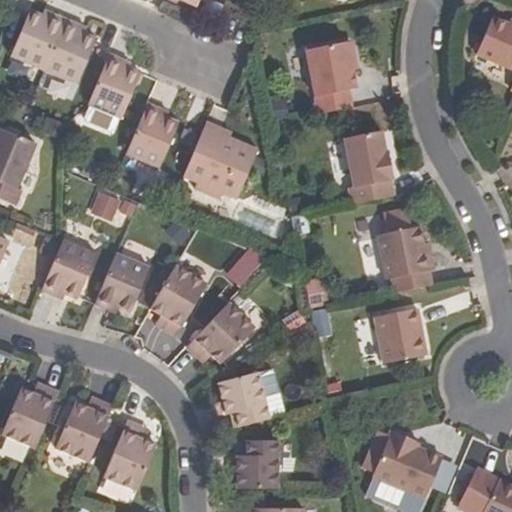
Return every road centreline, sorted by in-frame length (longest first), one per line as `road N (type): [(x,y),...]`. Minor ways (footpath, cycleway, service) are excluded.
road 1 (residential): [(491,380),(508,325),(488,237),(435,129),(425,60),(435,0)]
road 2 (residential): [(193,511),(190,439),(170,399),(132,369),(0,328)]
road 3 (residential): [(216,55),(88,0)]
